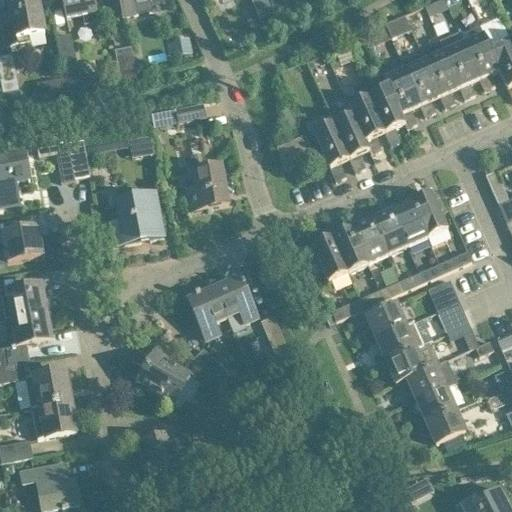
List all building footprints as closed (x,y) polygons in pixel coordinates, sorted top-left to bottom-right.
[(45,35),(37,0),(17,0),(8,2),(11,21),(2,23),(7,50),(30,46),(28,38),(45,35)] [(92,0),(62,0),(67,22),(82,19),(84,28),(98,25),(92,0)] [(149,0),(119,0),(123,20),(135,18),(153,14),(151,5),(149,0)] [(250,0),(260,21),(272,15),(265,0),(250,0)] [(483,0),(498,11),(505,2),(502,0),(483,0)] [(405,20),(386,29),(387,31),(391,41),(392,43),(411,34),(405,20)] [(73,58),(89,57),(87,30),(70,32),(73,58)] [(500,74),(491,56),(492,56),(481,31),(461,39),(464,46),(464,47),(480,83),(479,84),(484,95),(495,90),(490,79),(499,75),(500,74)] [(480,83),(464,47),(464,46),(461,39),(441,48),(444,55),(460,92),(465,103),(475,99),(470,87),(479,84),(480,83)] [(511,49),(511,47),(509,40),(498,44),(502,51),(492,56),(491,56),(500,74),(499,75),(511,103),(511,49)] [(460,92),(444,55),(441,48),(421,57),(425,64),(424,64),(441,101),(440,101),(445,112),(455,107),(451,96),(460,92)] [(122,88),(138,85),(131,50),(115,53),(122,88)] [(441,101),(424,64),(425,64),(421,57),(402,65),(405,73),(404,73),(421,110),(420,110),(425,121),(436,116),(431,105),(440,101),(441,101)] [(0,78),(1,83),(3,96),(19,93),(12,58),(0,59),(0,78)] [(421,110),(404,73),(405,73),(402,65),(381,75),(384,82),(385,81),(405,128),(404,128),(406,132),(417,128),(411,114),(420,110),(421,110)] [(64,71),(69,97),(82,95),(77,68),(64,71)] [(405,128),(385,81),(384,82),(385,84),(376,88),(379,95),(369,99),(385,136),(385,137),(391,150),(402,146),(395,132),(404,128),(405,128)] [(385,136),(369,99),(366,92),(357,96),(360,104),(349,109),(350,111),(350,110),(370,154),(369,154),(371,159),(382,154),(376,140),(385,137),(385,136)] [(202,108),(176,113),(154,117),(156,131),(179,127),(204,122),(202,108)] [(370,154),(350,110),(350,111),(340,115),(344,122),(334,126),(350,163),(349,163),(355,177),(366,172),(360,158),(369,154),(370,154)] [(350,163),(334,126),(331,119),(321,123),(324,131),(313,135),(336,185),(346,181),(340,167),(349,163),(350,163)] [(305,139),(276,151),(286,173),(315,160),(305,139)] [(83,143),(69,146),(72,170),(75,184),(90,181),(83,143)] [(72,170),(69,146),(55,149),(59,172),(72,170)] [(30,186),(24,157),(0,161),(0,209),(19,206),(19,205),(15,205),(12,187),(28,184),(29,186),(30,186)] [(197,192),(188,194),(192,216),(229,209),(222,169),(194,174),(197,192)] [(486,179),(498,208),(511,202),(509,203),(496,175),(486,179)] [(419,195),(409,200),(427,242),(448,233),(431,196),(421,201),(419,195)] [(109,228),(112,247),(124,244),(125,249),(164,241),(156,198),(114,206),(118,227),(109,228)] [(427,242),(409,200),(390,208),(389,208),(408,251),(427,242)] [(511,202),(498,208),(507,228),(511,225),(511,202)] [(408,251),(389,208),(379,213),(382,218),(372,222),(370,217),(369,217),(388,259),(408,251)] [(388,259),(369,217),(359,222),(362,227),(352,231),(368,268),(388,259)] [(8,266),(43,260),(38,230),(2,237),(8,266)] [(368,268),(352,231),(332,240),(348,277),(368,268)] [(348,277),(332,240),(303,253),(312,274),(321,270),(328,286),(348,277)] [(467,255),(439,268),(444,278),(472,266),(467,255)] [(444,278),(439,268),(419,277),(424,287),(444,278)] [(424,287),(419,277),(399,285),(404,296),(424,287)] [(240,282),(214,293),(226,322),(240,316),(245,327),(257,322),(244,291),(246,290),(244,286),(242,287),(240,282)] [(404,296),(399,285),(380,294),(384,305),(404,296)] [(1,296),(6,323),(47,316),(42,288),(1,296)] [(444,296),(450,310),(460,306),(453,292),(444,296)] [(226,322),(214,293),(200,299),(199,297),(195,299),(196,301),(188,304),(206,344),(219,339),(214,328),(226,322)] [(384,305),(380,294),(360,303),(365,313),(384,305)] [(336,326),(365,313),(360,303),(331,315),(336,326)] [(466,321),(460,306),(450,310),(457,325),(466,321)] [(405,330),(396,308),(366,321),(372,334),(364,338),(368,346),(405,330)] [(52,343),(47,316),(6,323),(12,351),(52,343)] [(261,325),(275,358),(288,352),(274,319),(261,325)] [(413,326),(405,330),(368,346),(368,347),(377,344),(382,356),(374,360),(377,369),(416,353),(423,350),(413,326)] [(463,339),(470,354),(475,352),(479,350),(472,335),(463,339)] [(511,349),(511,338),(498,345),(502,354),(511,349)] [(490,345),(479,350),(475,352),(479,361),(494,354),(490,345)] [(190,378),(166,365),(171,356),(158,349),(138,387),(174,406),(190,378)] [(193,361),(217,388),(228,379),(203,352),(193,361)] [(398,387),(425,374),(416,353),(377,369),(381,378),(390,374),(396,388),(398,387)] [(15,366),(8,368),(0,369),(0,387),(18,384),(15,366)] [(416,404),(446,391),(436,369),(425,374),(398,387),(402,395),(410,391),(416,404)] [(26,381),(32,412),(71,404),(65,374),(26,381)] [(494,379),(500,393),(510,389),(503,375),(494,379)] [(511,405),(511,394),(510,389),(500,393),(507,408),(511,405)] [(455,413),(446,391),(416,404),(422,417),(413,421),(417,430),(455,413)] [(77,436),(71,404),(32,412),(38,443),(77,436)] [(465,436),(455,413),(417,430),(422,439),(430,435),(436,449),(465,436)] [(193,439),(231,447),(234,435),(195,427),(193,439)] [(146,479),(189,467),(180,436),(138,448),(146,479)] [(0,449),(0,459),(2,467),(33,461),(30,444),(0,449)] [(41,511),(70,511),(80,510),(75,486),(64,488),(63,482),(67,481),(64,467),(20,476),(23,489),(37,487),(41,511)] [(508,511),(499,492),(483,501),(483,502),(476,505),(475,502),(460,509),(461,511),(508,511)]
